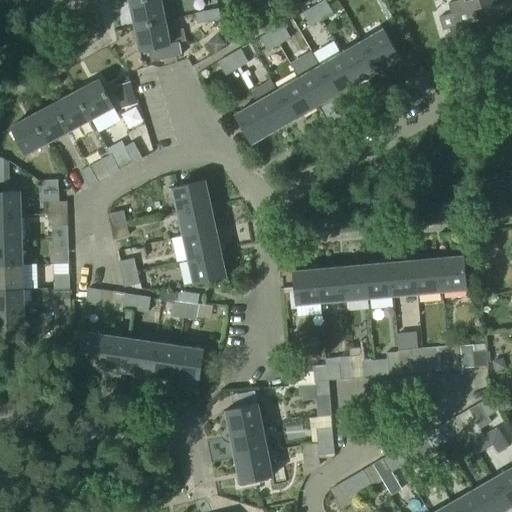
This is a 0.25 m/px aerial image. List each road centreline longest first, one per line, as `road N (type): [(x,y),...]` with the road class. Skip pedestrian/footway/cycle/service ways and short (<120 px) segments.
road 1 (residential): [(264,206),(511,66)]
road 2 (residential): [(198,495),(176,440),(0,414)]
